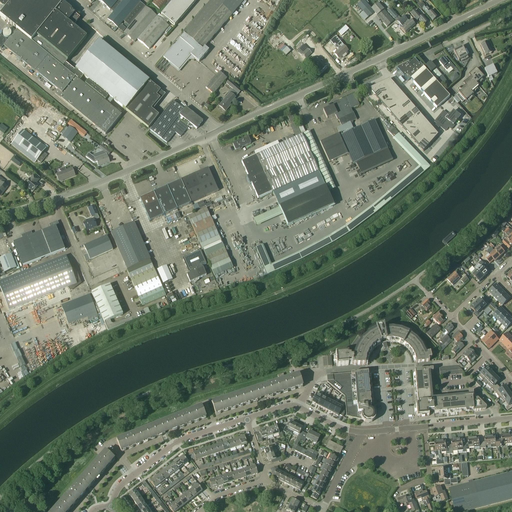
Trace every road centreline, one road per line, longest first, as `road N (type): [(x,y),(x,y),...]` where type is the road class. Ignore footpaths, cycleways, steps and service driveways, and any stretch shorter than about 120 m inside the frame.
road 1 (track): [(0,422),(131,339),(264,297),(370,243),(466,156),(511,90)]
road 2 (tertiary): [(221,130),(456,20)]
road 3 (tertiary): [(0,215),(221,130)]
road 4 (residential): [(111,507),(120,485),(172,445),(246,418)]
road 5 (residential): [(407,428),(401,366),(380,367),(386,430)]
road 6 (residential): [(246,418),(295,405),(361,432)]
